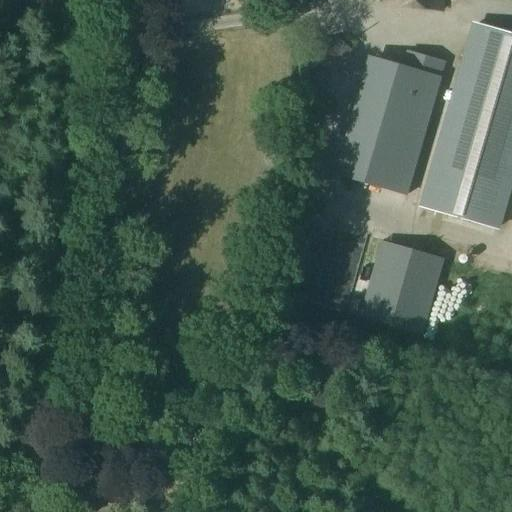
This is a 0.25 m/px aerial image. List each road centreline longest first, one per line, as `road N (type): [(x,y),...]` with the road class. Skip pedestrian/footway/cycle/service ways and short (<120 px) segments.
road 1 (unclassified): [(82,511),(128,0)]
road 2 (unknown): [(124,44),(273,18),(464,24)]
